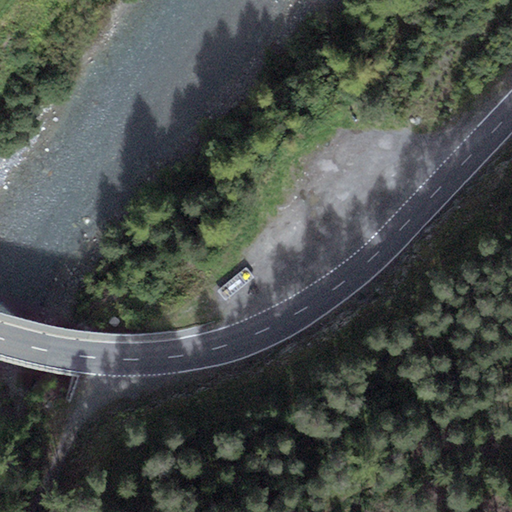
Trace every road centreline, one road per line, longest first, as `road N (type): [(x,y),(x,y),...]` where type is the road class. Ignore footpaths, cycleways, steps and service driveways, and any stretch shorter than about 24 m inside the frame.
road 1 (primary): [(511,108),(362,267),(248,337),(130,360),(0,338)]
road 2 (track): [(103,359),(31,511)]
